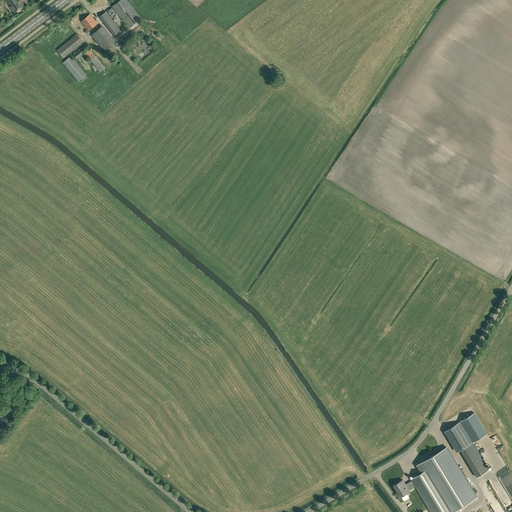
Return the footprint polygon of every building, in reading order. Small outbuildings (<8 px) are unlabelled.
[(5,0),(15,12),(24,5),(20,0),(5,0)] [(129,28),(141,18),(126,0),(120,0),(112,6),(129,28)] [(114,35),(120,30),(106,11),(99,16),(114,35)] [(89,30),(98,23),(90,14),(81,21),(89,30)] [(104,50),(113,43),(100,28),(92,35),(104,50)] [(63,58),(83,41),(77,34),(57,50),(63,58)] [(87,43),(73,54),(77,59),(84,53),(83,52),(90,46),(87,43)] [(99,70),(104,67),(97,54),(92,57),(99,70)] [(63,62),(79,81),(86,75),(71,56),(63,62)] [(0,421),(9,427),(14,419),(0,409),(0,421)] [(459,422),(472,442),(487,433),(474,413),(459,422)] [(447,429),(460,449),(472,442),(459,422),(447,429)] [(491,442),(483,447),(495,468),(500,465),(498,461),(501,459),(491,442)] [(411,479),(411,481),(415,486),(430,511),(450,511),(461,506),(477,496),(447,447),(417,465),(421,473),(411,479)] [(409,490),(415,486),(411,481),(405,484),(402,480),(393,485),(398,492),(396,493),(395,494),(399,496),(399,495),(400,497),(409,491),(409,490)]
